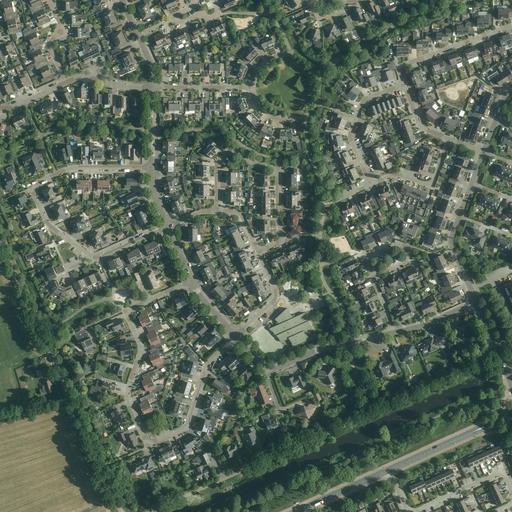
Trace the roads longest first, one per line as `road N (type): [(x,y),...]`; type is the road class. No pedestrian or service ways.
road 1 (residential): [(149,511),(471,371),(497,348)]
road 2 (residential): [(237,335),(205,369),(185,426),(149,443),(126,397),(140,347),(125,311),(191,281)]
road 3 (unclassified): [(121,511),(0,240)]
road 4 (residential): [(217,211),(217,163),(231,148),(277,167),(285,239),(258,252)]
road 5 (residential): [(88,253),(49,226),(30,185),(68,168),(151,167)]
road 6 (residential): [(404,84),(398,67),(511,25)]
road 7 (residential): [(370,184),(349,136),(355,118),(362,99),(404,84)]
road 8 (tertiary): [(393,333),(269,368)]
